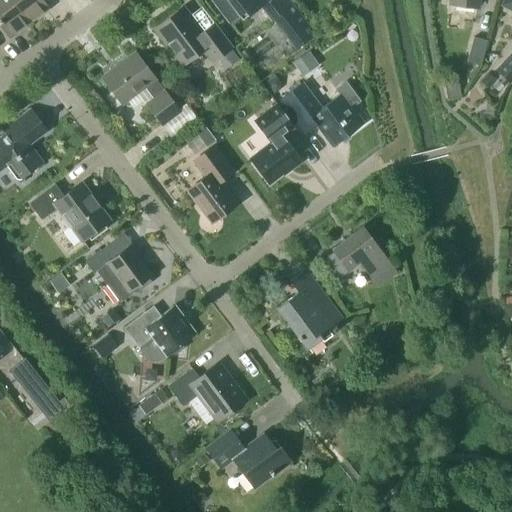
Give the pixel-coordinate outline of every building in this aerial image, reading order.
[(0,0),(0,25),(9,38),(29,23),(11,0),(0,0)] [(11,0),(29,23),(48,8),(42,0),(11,0)] [(315,35),(291,4),(288,0),(213,0),(229,21),(238,14),(241,19),(260,5),(271,19),(272,19),(296,50),(315,35)] [(511,0),(502,0),(500,4),(511,10),(511,0)] [(212,62),(230,48),(216,29),(205,37),(181,6),(154,27),(183,66),(203,50),(212,62)] [(480,65),(486,40),(473,37),(466,62),(480,65)] [(309,50),(292,62),(302,76),(318,64),(309,50)] [(511,81),(511,50),(495,69),(510,83),(511,81)] [(160,124),(179,110),(136,52),(101,78),(120,104),(144,86),(153,99),(145,105),(160,124)] [(273,94),(284,86),(276,75),(265,83),(273,94)] [(446,99),(460,96),(457,79),(443,82),(446,99)] [(335,88),(339,94),(321,107),(302,82),(279,99),(304,132),(315,124),(332,146),(363,122),(352,108),(361,101),(345,81),(335,88)] [(291,169),(301,161),(283,136),(294,127),(276,103),(256,118),(273,140),(249,158),(269,183),(290,168),(291,169)] [(0,169),(6,165),(16,178),(21,178),(42,162),(29,144),(47,130),(31,108),(15,120),(14,119),(1,128),(6,133),(0,137),(0,169)] [(210,222),(236,202),(220,180),(233,171),(213,145),(193,161),(205,177),(186,190),(210,222)] [(82,241),(109,220),(80,182),(63,195),(54,184),(29,203),(41,219),(56,207),(82,241)] [(336,278),(359,261),(376,284),(394,270),(361,226),(331,249),(333,252),(323,260),(336,278)] [(131,293),(129,291),(137,285),(140,290),(152,281),(148,276),(150,275),(128,246),(115,256),(107,244),(84,261),(93,273),(107,262),(118,276),(107,284),(120,301),(131,293)] [(327,329),(341,318),(304,269),(289,280),(297,291),(276,307),(307,349),(321,338),(323,341),(331,335),(327,329)] [(123,327),(139,349),(144,355),(149,359),(153,360),(156,360),(161,359),(195,334),(173,305),(152,321),(145,311),(123,327)] [(100,317),(108,326),(120,317),(113,308),(100,317)] [(109,333),(86,351),(93,360),(100,355),(102,358),(118,346),(109,333)] [(216,418),(243,398),(218,365),(200,379),(191,367),(167,385),(182,405),(198,394),(216,418)] [(148,402),(154,410),(171,396),(165,388),(148,402)] [(253,488),(290,460),(279,446),(275,450),(263,433),(243,448),(229,429),(204,448),(219,467),(231,458),(253,488)]
